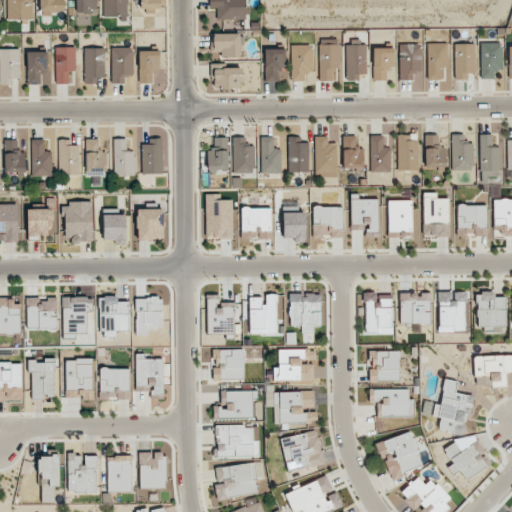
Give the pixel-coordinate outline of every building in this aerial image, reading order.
[(6,0),(7,20),(32,19),(31,0),(6,0)] [(39,0),(40,16),(51,15),(51,10),(63,10),(63,0),(39,0)] [(95,13),(95,0),(73,0),(73,14),(95,13)] [(102,0),(103,17),(127,17),(126,0),(102,0)] [(136,0),(137,10),(159,11),(159,0),(136,0)] [(208,0),(209,8),(216,8),(217,19),(245,19),(244,0),(208,0)] [(240,34),(212,33),(212,52),(220,52),(220,57),(239,58),(240,34)] [(318,80),(332,81),(332,67),(339,68),(340,39),(319,39),(318,80)] [(366,45),(359,44),(359,40),(346,39),(346,80),(359,80),(359,74),(366,74),(366,45)] [(398,44),(399,80),(412,80),(412,71),(421,71),(420,43),(398,44)] [(447,43),(427,43),(426,79),(446,79),(447,43)] [(454,79),(468,79),(467,73),(476,73),(475,43),(453,44),(454,79)] [(501,43),(480,43),(480,79),(494,79),(494,71),(501,71),(501,43)] [(312,44),(290,45),(291,81),(305,81),(304,72),(312,72),(312,44)] [(55,83),(74,83),(73,47),(55,47),(55,83)] [(111,47),(110,83),(124,83),(124,75),(132,75),(133,48),(111,47)] [(393,47),(372,48),(372,80),(386,80),(386,68),(393,68),(393,47)] [(104,48),(83,48),(84,81),(104,81),(104,48)] [(0,49),(0,82),(19,82),(19,49),(0,49)] [(264,49),(264,81),(278,81),(278,71),(285,71),(285,49),(264,49)] [(158,51),(138,51),(138,83),(152,83),(152,71),(159,71),(158,51)] [(47,72),(47,52),(26,52),(27,84),(40,84),(40,72),(47,72)] [(240,67),(221,68),(221,64),(211,64),(212,87),(241,86),(240,67)] [(417,140),(409,141),(409,134),(396,135),(397,170),(418,170),(417,140)] [(437,134),(424,134),(423,169),(444,170),(445,145),(437,145),(437,134)] [(451,171),(472,170),(472,141),(464,141),(464,134),(450,134),(451,171)] [(492,134),(479,134),(479,177),(498,176),(498,147),(492,147),(492,134)] [(370,172),(389,172),(389,135),(369,136),(370,172)] [(273,136),(260,136),(260,173),(280,173),(280,148),(273,148),(273,136)] [(308,172),(308,142),(300,142),(300,137),(288,136),(287,172),(308,172)] [(336,143),(327,143),(327,136),(314,136),(315,177),(337,177),(336,143)] [(363,168),(362,147),(356,147),(356,136),(341,136),(342,169),(363,168)] [(207,170),(227,170),(227,137),(213,137),(213,150),(206,150),(207,170)] [(232,137),(232,173),(254,173),(253,143),(245,144),(245,137),(232,137)] [(113,175),(134,175),(134,151),(126,151),(126,138),(113,138),(113,175)] [(17,139),(3,140),(4,173),(24,172),(24,151),(17,151),(17,139)] [(30,139),(31,176),(51,176),(51,151),(44,151),(44,139),(30,139)] [(78,175),(78,145),(71,145),(70,139),(57,139),(58,175),(78,175)] [(141,174),(162,173),(161,139),(140,140),(141,174)] [(437,192),(422,193),(423,236),(448,236),(448,198),(437,198),(437,192)] [(232,199),(219,200),(219,194),(204,194),(205,238),(232,237),(232,199)] [(377,199),(350,200),(350,230),(365,230),(365,236),(378,236),(377,199)] [(387,237),(412,237),(411,200),(387,201),(387,237)] [(511,200),(493,200),(493,235),(511,235),(511,200)] [(0,240),(18,240),(17,203),(0,204),(0,240)] [(92,240),(91,203),(63,203),(63,241),(92,240)] [(485,205),(456,205),(457,236),(486,235),(485,205)] [(342,206),(312,207),(312,237),(343,237),(342,206)] [(241,238),(271,237),(270,208),(240,208),(241,238)] [(26,209),(27,236),(53,235),(52,209),(26,209)] [(136,240),(163,239),(163,209),(135,209),(136,240)] [(305,242),(305,212),(282,212),(282,238),(293,239),(293,242),(305,242)] [(102,242),(125,241),(124,214),(102,215),(102,242)] [(392,334),(391,294),(376,295),(376,292),(363,292),(364,334),(392,334)] [(430,323),(429,292),(421,292),(421,294),(399,294),(399,323),(430,323)] [(464,331),(465,292),(452,292),(438,292),(437,331),(464,331)] [(320,294),(289,293),(288,325),(301,325),(300,331),(312,331),(312,325),(319,325),(320,294)] [(505,297),(494,297),(494,293),(476,293),(476,325),(505,326),(505,297)] [(276,333),(276,294),(263,294),(263,297),(248,297),(249,334),(276,333)] [(206,333),(233,333),(233,302),(219,303),(218,295),(206,295),(206,333)] [(92,330),(91,296),(62,297),(62,331),(92,330)] [(100,336),(115,336),(115,330),(128,330),(128,301),(117,301),(117,296),(99,297),(100,336)] [(57,297),(26,297),(25,327),(56,327),(57,297)] [(161,327),(160,298),(135,298),(135,334),(147,334),(147,327),(161,327)] [(19,299),(0,299),(0,332),(20,332),(19,299)] [(215,349),(214,379),(242,380),(243,349),(215,349)] [(313,381),(313,363),(301,363),(301,359),(310,359),(310,349),(277,349),(277,367),(273,367),(273,381),(313,381)] [(398,351),(367,352),(368,382),(399,381),(398,351)] [(135,391),(161,392),(162,359),(143,358),(143,354),(135,354),(135,391)] [(511,355),(473,356),(474,386),(504,385),(504,371),(511,370),(511,355)] [(55,396),(54,359),(44,359),(44,361),(29,361),(30,399),(45,398),(45,396),(55,396)] [(66,398),(92,397),(91,359),(64,360),(66,398)] [(22,363),(0,362),(0,399),(21,400),(22,363)] [(129,398),(129,368),(99,368),(99,399),(129,398)] [(470,395),(455,393),(457,381),(443,379),(439,405),(434,404),(432,416),(439,418),(438,429),(464,434),(470,395)] [(407,389),(369,389),(369,402),(376,402),(376,417),(413,417),(413,399),(407,399),(407,389)] [(212,405),(213,417),(251,416),(250,390),(220,391),(220,405),(212,405)] [(314,407),(313,391),(272,392),(273,423),(303,423),(303,408),(314,407)] [(258,440),(252,440),(252,425),(215,426),(216,457),(258,456),(258,440)] [(323,464),(316,431),(280,437),(286,471),(323,464)] [(374,443),(379,459),(384,458),(390,478),(423,467),(411,431),(374,443)] [(442,450),(452,464),(447,467),(452,474),(459,470),(466,479),(485,466),(477,454),(483,450),(470,431),(442,450)] [(165,452),(138,453),(139,488),(165,487),(165,452)] [(96,492),(96,456),(84,456),(84,465),(80,465),(80,454),(67,454),(67,492),(96,492)] [(58,485),(58,455),(39,456),(39,502),(53,502),(53,485),(58,485)] [(107,491),(131,490),(130,456),(106,456),(107,491)] [(213,467),(217,498),(257,493),(254,463),(213,467)] [(284,493),(291,511),(300,509),(301,511),(327,511),(340,507),(327,476),(284,493)] [(415,511),(440,511),(452,502),(431,478),(424,484),(417,477),(399,493),(415,511)] [(280,511),(279,509),(272,511),(262,511),(258,501),(254,503),(252,498),(244,501),(246,506),(230,511),(280,511)]
